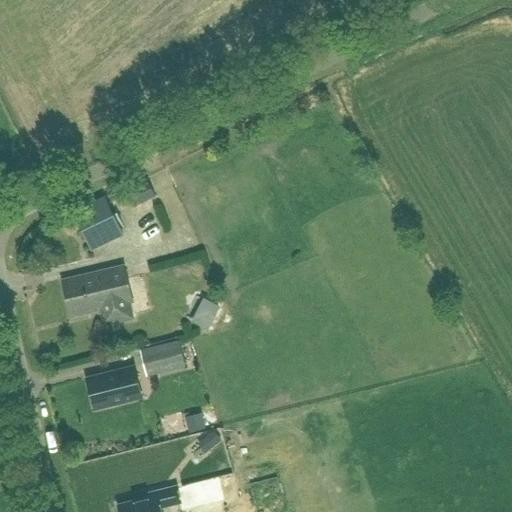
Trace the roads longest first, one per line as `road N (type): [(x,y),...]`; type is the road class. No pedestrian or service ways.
road 1 (unclassified): [(0,213),(448,0)]
road 2 (unclassified): [(54,511),(0,278)]
